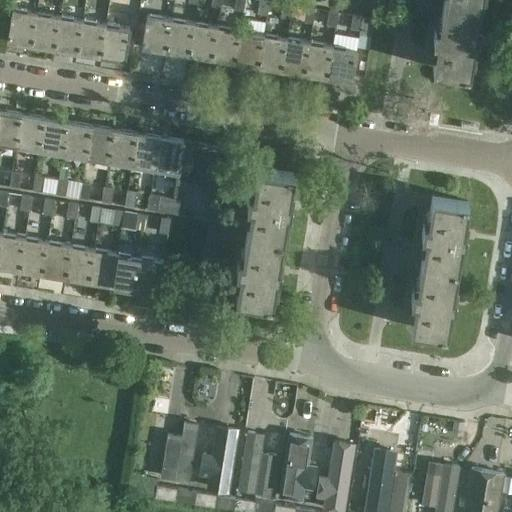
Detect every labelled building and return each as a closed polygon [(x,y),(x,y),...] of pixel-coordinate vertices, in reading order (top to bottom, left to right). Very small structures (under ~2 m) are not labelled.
[(234,0),(233,10),(243,11),(244,0),(234,0)] [(267,0),(258,0),(257,14),(266,15),(269,0),(267,0)] [(479,6),(443,0),(439,27),(435,26),(432,38),(437,39),(432,66),(451,69),(451,71),(454,72),(455,70),(468,72),(473,45),(475,45),(478,33),(475,32),(479,6)] [(282,2),(280,18),(290,19),(292,4),(282,2)] [(305,6),(303,21),(313,23),(315,8),(305,6)] [(36,12),(13,8),(8,39),(31,43),(36,12)] [(328,10),(326,25),(335,26),(338,11),(328,10)] [(31,43),(54,47),(59,16),(36,12),(31,43)] [(142,45),(159,48),(165,49),(170,17),(147,13),(142,45)] [(352,14),(349,29),(358,31),(361,15),(352,14)] [(54,47),(77,51),(82,20),(59,16),(54,47)] [(188,53),(193,21),(170,17),(165,49),(188,53)] [(77,51),(101,55),(106,24),(82,20),(77,51)] [(188,53),(211,57),(217,25),(193,21),(188,53)] [(106,24),(101,55),(124,59),(129,28),(106,24)] [(211,57),(235,60),(240,28),(217,25),(211,57)] [(235,60),(258,64),(263,32),(240,28),(235,60)] [(258,64),(281,68),(286,36),(263,32),(258,64)] [(332,44),(327,75),(351,79),(358,36),(334,32),(332,44)] [(309,40),(286,36),(281,68),(304,72),(309,40)] [(332,44),(309,40),(304,72),(327,75),(332,44)] [(0,142),(16,145),(21,113),(0,109),(0,142)] [(44,117),(21,113),(16,145),(39,149),(44,117)] [(44,117),(39,149),(62,153),(68,121),(44,117)] [(68,121),(62,153),(86,156),(91,125),(68,121)] [(91,125),(86,156),(108,160),(113,129),(91,125)] [(113,129),(108,160),(131,164),(136,133),(113,129)] [(136,133),(131,164),(154,168),(159,136),(136,133)] [(159,136),(154,168),(177,172),(182,140),(159,136)] [(245,232),(281,238),(285,211),(288,211),(290,199),(287,199),(292,171),(255,166),(251,193),(248,192),(246,205),(249,205),(245,232)] [(19,188),(21,173),(12,171),(9,186),(19,188)] [(41,192),(41,191),(44,177),(35,175),(32,190),(41,192)] [(65,195),(67,180),(58,179),(55,194),(65,195)] [(81,183),(79,197),(78,198),(88,199),(90,184),(81,183)] [(104,187),(101,201),(101,202),(110,203),(113,188),(104,187)] [(0,190),(0,206),(6,207),(9,192),(0,190)] [(127,190),(124,205),(133,207),(136,192),(127,190)] [(29,211),(31,195),(21,194),(19,210),(29,211)] [(184,200),(150,194),(147,209),(156,211),(156,210),(182,215),(184,200)] [(420,261),(456,267),(461,240),(463,240),(465,228),(463,227),(467,201),(431,195),(427,221),(423,221),(421,233),(425,233),(420,261)] [(51,215),(54,199),(44,198),(42,213),(51,215)] [(75,219),(77,203),(68,202),(65,217),(75,219)] [(91,205),(88,221),(98,223),(101,207),(91,205)] [(113,209),(111,225),(121,226),(123,211),(113,209)] [(144,230),(146,215),(136,213),(134,228),(144,230)] [(161,217),(159,233),(168,234),(170,219),(161,217)] [(281,238),(245,232),(241,258),(237,257),(235,269),(239,270),(234,297),(271,303),(275,276),(277,276),(279,264),(277,264),(281,238)] [(0,245),(0,264),(20,268),(25,237),(2,233),(0,245)] [(48,241),(25,237),(20,268),(43,272),(48,241)] [(71,245),(48,241),(43,272),(65,276),(71,245)] [(65,276),(89,280),(94,248),(71,245),(65,276)] [(89,280),(111,284),(117,252),(94,248),(89,280)] [(111,284),(135,288),(140,256),(117,252),(111,284)] [(164,260),(140,256),(135,288),(159,292),(164,260)] [(456,267),(420,261),(416,287),(412,286),(410,298),(414,299),(410,326),(445,332),(450,304),(452,305),(454,293),(452,293),(456,267)] [(168,427),(160,474),(188,478),(198,418),(183,415),(181,429),(168,427)] [(239,423),(216,419),(211,448),(204,447),(200,472),(207,473),(205,484),(228,488),(239,423)] [(264,428),(247,425),(237,488),(270,493),(278,448),(261,445),(264,428)] [(312,433),(289,430),(279,493),(302,497),(304,482),(314,483),(318,459),(308,457),(312,433)] [(327,470),(322,469),(318,494),(324,495),(322,503),(345,507),(356,437),(333,433),(327,470)] [(398,445),(374,441),(363,511),(367,511),(386,511),(387,508),(403,510),(410,467),(395,465),(398,445)] [(451,511),(459,460),(429,455),(422,502),(435,503),(433,511),(451,511)] [(463,511),(495,511),(502,472),(470,467),(463,511)] [(177,486),(156,483),(154,496),(175,500),(175,499),(177,487),(177,486)] [(177,487),(175,499),(193,502),(195,490),(177,487)] [(195,489),(195,490),(193,502),(193,503),(214,506),(214,505),(216,493),(195,489)] [(216,493),(214,505),(233,508),(235,496),(216,493)] [(235,496),(233,508),(233,509),(250,511),(253,511),(254,511),(256,500),(256,499),(235,496)] [(511,511),(511,497),(505,497),(502,511),(511,511)] [(256,500),(254,511),(256,511),(272,511),(274,503),(256,500)] [(272,511),(294,511),(295,506),(274,502),(274,503),(272,511)]
